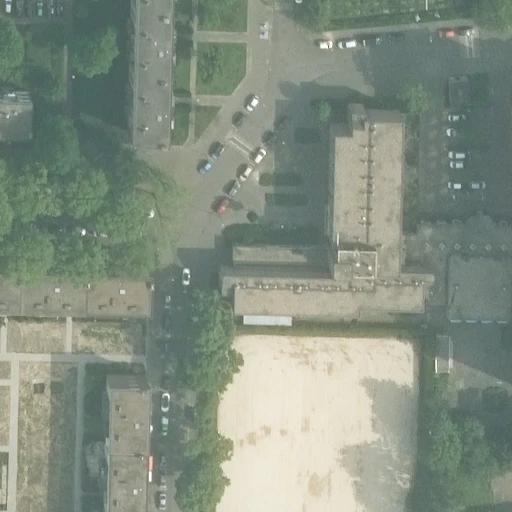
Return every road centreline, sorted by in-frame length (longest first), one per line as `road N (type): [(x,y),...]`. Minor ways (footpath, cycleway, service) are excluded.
road 1 (residential): [(175,511),(183,224)]
road 2 (residential): [(285,63),(511,40)]
road 3 (residential): [(183,224),(284,93),(285,63)]
road 4 (residential): [(0,219),(183,224)]
